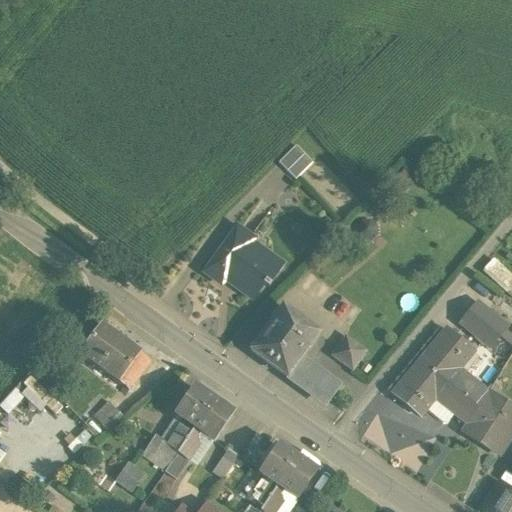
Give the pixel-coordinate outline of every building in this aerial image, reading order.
[(295,181),(313,163),(296,146),(278,164),(295,181)] [(268,254),(252,242),(253,240),(237,228),(204,273),(221,285),(227,276),(235,282),(232,286),(252,301),(264,285),(268,288),(270,285),(269,284),(279,271),(264,260),(268,254)] [(283,265),(268,254),(264,260),(279,271),(283,265)] [(478,305),(461,326),(489,348),(506,327),(478,305)] [(318,333),(281,307),(249,351),(286,377),(290,372),(301,357),(318,333)] [(139,354),(100,325),(78,355),(118,383),(139,354)] [(473,352),(445,330),(418,363),(443,383),(454,368),(458,371),(458,370),(473,352)] [(367,356),(345,341),(332,362),(354,377),(367,356)] [(139,354),(118,383),(129,391),(150,362),(139,354)] [(340,385),(301,357),(290,372),(330,400),(340,385)] [(418,363),(391,395),(419,418),(425,411),(434,400),(434,399),(431,397),(443,383),(418,363)] [(458,371),(454,368),(443,383),(466,402),(476,410),(487,393),(458,370),(458,371)] [(330,400),(290,372),(286,377),(326,405),(330,400)] [(466,402),(443,383),(431,397),(434,399),(434,400),(452,415),(454,417),(466,402)] [(213,401),(194,388),(175,416),(188,425),(194,429),(213,401)] [(511,434),(511,409),(487,393),(476,410),(466,426),(462,433),(498,456),(511,434)] [(452,415),(434,400),(425,411),(441,424),(445,424),(452,415)] [(213,401),(194,429),(200,434),(213,443),(232,415),(213,401)] [(466,402),(454,417),(466,426),(476,410),(466,402)] [(122,425),(110,412),(96,425),(109,438),(122,425)] [(183,429),(178,430),(167,447),(177,454),(194,429),(188,425),(184,430),(183,429)] [(194,429),(177,454),(187,461),(199,444),(198,439),(197,438),(200,434),(194,429)] [(167,447),(147,433),(133,452),(154,466),(146,475),(157,483),(177,454),(167,447)] [(277,446),(258,474),(271,483),(277,487),(296,459),(277,446)] [(238,462),(227,455),(211,480),(222,487),(238,462)] [(296,459),(277,487),(283,491),(296,501),(316,473),(296,459)] [(143,482),(127,471),(118,483),(134,494),(143,482)] [(267,487),(261,488),(249,505),(259,511),(277,487),(271,483),(268,488),(267,487)] [(511,493),(496,483),(479,508),(485,511),(507,511),(511,505),(511,493)] [(277,487),(259,511),(274,511),(282,501),(281,497),(280,496),(283,491),(277,487)]
